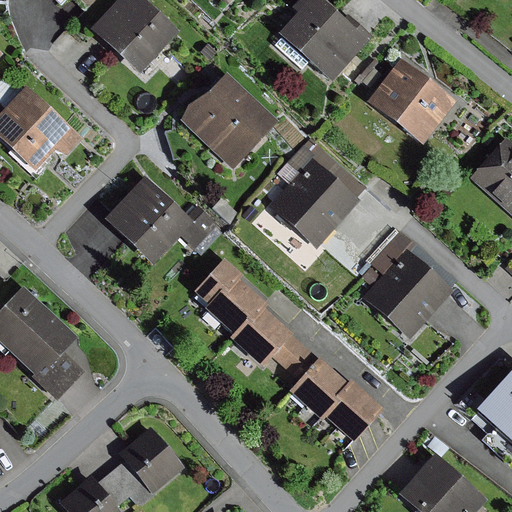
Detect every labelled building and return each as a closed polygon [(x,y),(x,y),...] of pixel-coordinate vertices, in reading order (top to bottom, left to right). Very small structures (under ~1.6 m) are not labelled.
[(180,32),(145,0),(117,0),(91,30),(140,76),(180,32)] [(346,19),(323,0),(301,0),(293,8),(297,12),(277,34),(333,83),(373,37),(348,16),(346,19)] [(456,102),(401,58),(368,102),(423,146),(456,102)] [(83,139),(10,72),(0,82),(0,102),(5,109),(0,114),(0,138),(37,172),(54,150),(67,155),(83,139)] [(279,122),(228,74),(210,92),(187,107),(181,121),(233,170),(279,122)] [(511,143),(506,138),(470,179),(511,215),(511,143)] [(361,201),(313,159),(315,156),(303,145),(287,163),(299,174),(270,207),(316,250),(361,201)] [(188,217),(145,177),(105,220),(153,265),(179,237),(195,251),(219,225),(198,206),(188,217)] [(454,292),(406,249),(403,252),(390,241),(370,265),(383,275),(362,299),(410,341),(454,292)] [(243,276),(225,260),(194,292),(209,306),(221,291),(226,296),(240,280),(243,276)] [(221,291),(209,306),(205,309),(234,335),(247,320),(253,324),(265,310),(269,306),(240,280),(226,296),(221,291)] [(79,338),(24,286),(0,311),(0,343),(35,376),(33,378),(59,403),(85,375),(63,354),(79,338)] [(247,320),(234,335),(230,339),(264,369),(272,358),(292,336),(294,335),(265,310),(253,324),(247,320)] [(292,336),(272,358),(299,382),(318,359),(292,336)] [(318,359),(299,382),(290,391),(322,422),(326,418),(339,403),(335,398),(348,384),(319,358),(318,359)] [(511,371),(476,409),(511,442),(511,371)] [(339,403),(326,418),(355,444),(385,410),(351,380),(348,384),(335,398),(339,403)] [(184,469),(151,429),(118,455),(124,462),(153,495),(155,493),(184,469)] [(477,511),(487,501),(435,455),(399,494),(418,511),(477,511)] [(153,495),(124,462),(98,484),(117,508),(128,498),(130,498),(136,506),(143,507),(156,496),(155,493),(153,495)] [(93,478),(59,504),(66,511),(120,511),(117,508),(98,484),(93,478)]
